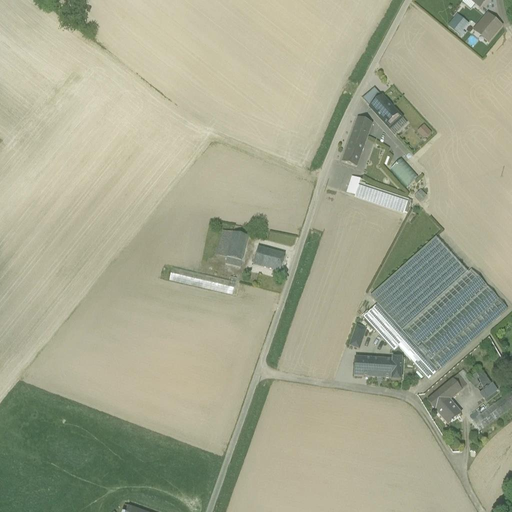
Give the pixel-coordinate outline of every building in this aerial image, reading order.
[(468,0),(479,9),(486,0),(468,0)] [(459,36),(468,24),(456,14),(447,26),(459,36)] [(494,22),(487,16),(480,25),(486,30),(480,37),(487,43),(499,29),(493,24),(494,22)] [(374,91),(363,101),(370,108),(381,99),(374,91)] [(396,116),(381,99),(370,108),(386,125),(396,116)] [(396,116),(386,125),(389,129),(400,119),(396,116)] [(371,125),(358,120),(342,163),(356,168),(371,125)] [(423,140),(430,133),(423,125),(416,132),(423,140)] [(389,170),(406,187),(417,177),(400,159),(389,170)] [(404,199),(359,184),(360,181),(351,178),(346,194),(400,212),(404,199)] [(391,265),(436,225),(424,211),(396,236),(402,242),(385,258),(391,265)] [(461,351),(510,307),(475,269),(470,273),(438,239),(444,234),(436,225),(391,265),(375,280),(381,286),(366,299),(376,309),(361,323),(390,354),(396,349),(426,382),(437,372),(428,363),(452,341),(461,351)] [(232,234),(223,232),(217,257),(226,259),(231,242),(232,234)] [(247,237),(232,234),(231,242),(245,245),(247,237)] [(245,245),(231,242),(226,259),(240,263),(245,245)] [(273,253),(257,249),(253,266),(260,268),(262,262),(273,265),(275,259),(272,258),(273,253)] [(284,256),(273,253),(272,258),(275,259),(273,265),(262,262),(260,268),(280,273),(284,256)] [(240,263),(226,259),(225,264),(239,267),(240,263)] [(229,282),(171,269),(168,282),(232,297),(236,279),(230,278),(229,282)] [(356,328),(349,347),(357,350),(364,330),(356,328)] [(428,363),(437,372),(461,351),(452,341),(428,363)] [(371,360),(354,359),(353,378),(370,379),(371,360)] [(391,361),(371,360),(370,379),(391,380),(391,361)] [(401,360),(391,360),(391,361),(391,380),(390,382),(400,382),(401,360)] [(491,385),(478,369),(467,378),(471,383),(479,394),(491,385)] [(457,376),(466,387),(471,383),(467,378),(462,372),(457,376)] [(466,387),(457,376),(452,380),(461,391),(466,387)] [(461,391),(452,380),(443,388),(451,399),(461,391)] [(491,385),(479,394),(484,400),(495,391),(491,385)] [(451,399),(443,388),(427,402),(446,425),(460,414),(449,401),(451,399)] [(511,390),(487,410),(478,417),(476,413),(469,418),(480,432),(511,408),(511,390)] [(474,411),(476,413),(478,417),(487,410),(483,404),(474,411)]
